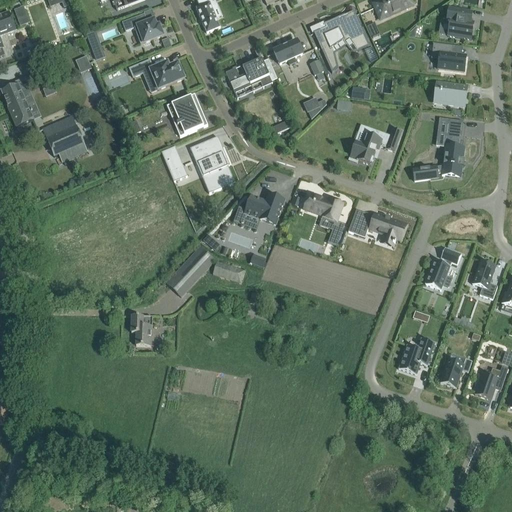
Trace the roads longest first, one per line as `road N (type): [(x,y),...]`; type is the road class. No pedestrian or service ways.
road 1 (residential): [(0,506),(23,442),(28,302),(0,177)]
road 2 (residential): [(430,214),(369,382),(379,393),(511,437)]
road 3 (residential): [(285,165),(430,214)]
road 4 (residential): [(337,0),(200,61)]
road 5 (residential): [(511,11),(496,70),(504,138)]
